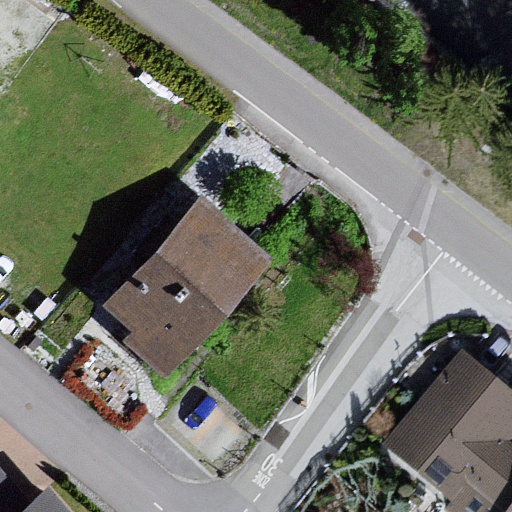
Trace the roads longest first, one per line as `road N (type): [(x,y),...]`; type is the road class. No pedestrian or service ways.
road 1 (residential): [(459,229),(149,0)]
road 2 (residential): [(459,229),(244,511)]
road 3 (residential): [(165,511),(0,379)]
